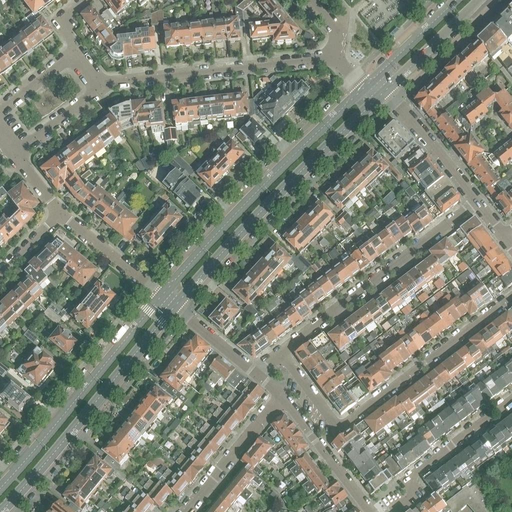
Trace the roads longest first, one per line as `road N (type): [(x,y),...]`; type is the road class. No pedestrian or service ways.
road 1 (residential): [(278,353),(337,429),(511,297)]
road 2 (tertiary): [(174,307),(384,92)]
road 3 (tertiary): [(362,88),(160,297)]
road 4 (tertiary): [(0,511),(174,307)]
road 5 (residential): [(278,353),(475,203)]
road 6 (residential): [(98,90),(335,58)]
road 7 (tertiary): [(160,297),(11,476)]
road 8 (residential): [(511,400),(408,479),(418,493),(394,511)]
road 9 (residential): [(185,511),(280,396)]
road 10 (residential): [(370,511),(280,396)]
road 11 (residential): [(475,203),(384,92)]
road 12 (tertiary): [(384,92),(478,0)]
road 13 (residential): [(160,297),(59,214)]
road 14 (tertiary): [(457,0),(362,88)]
